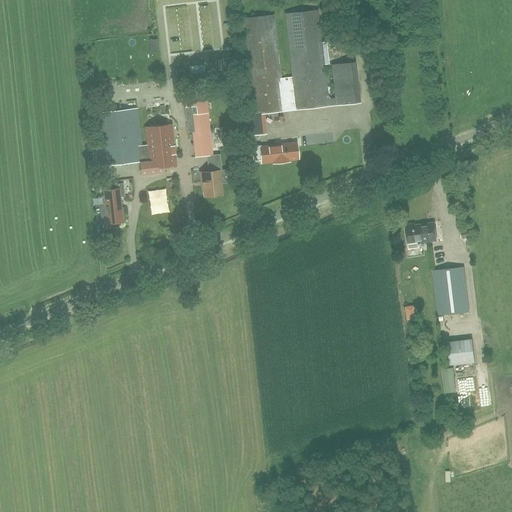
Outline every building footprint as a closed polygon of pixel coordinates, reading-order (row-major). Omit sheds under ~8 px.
[(293,77),(281,78),(274,15),(242,19),(253,114),(249,114),(251,126),(263,125),(261,113),(328,105),(324,64),(328,64),(326,41),(321,42),(317,10),(286,14),(293,77)] [(336,104),(359,102),(355,62),(332,65),(336,104)] [(200,88),(183,90),(186,107),(186,108),(196,106),(197,114),(190,115),(192,133),(195,157),(207,156),(213,155),(206,91),(200,91),(200,88)] [(137,109),(95,113),(101,167),(114,165),(122,164),(140,162),(141,176),(165,173),(164,167),(176,166),(174,154),(174,146),(171,125),(146,128),(148,145),(141,146),(137,109)] [(298,158),(297,143),(261,147),(261,145),(253,146),(255,161),(262,160),(262,162),(278,161),(278,163),(289,162),(289,159),(298,158)] [(218,171),(200,173),(201,181),(203,181),(205,196),(221,194),(218,171)] [(103,205),(99,205),(101,219),(101,222),(107,221),(107,223),(122,222),(122,218),(124,218),(123,209),(121,209),(120,197),(125,197),(124,183),(108,185),(108,190),(104,191),(104,196),(102,196),(103,205)] [(419,248),(418,244),(437,241),(434,224),(414,227),(414,225),(405,226),(409,249),(419,248)] [(438,315),(469,312),(464,268),(433,271),(438,315)] [(406,306),(408,313),(417,312),(415,304),(406,306)] [(450,365),(475,363),(472,339),(447,342),(450,365)] [(456,392),(453,368),(443,369),(446,393),(456,392)] [(460,397),(461,412),(469,411),(468,396),(460,397)]
